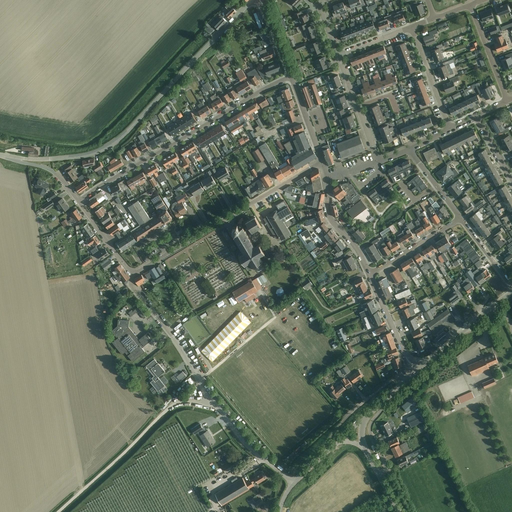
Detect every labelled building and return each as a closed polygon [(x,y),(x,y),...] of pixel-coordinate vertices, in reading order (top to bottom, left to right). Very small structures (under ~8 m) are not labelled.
[(349,3),(347,4),(349,10),(350,11),(352,10),(355,9),(354,7),(356,6),(353,0),(348,0),(349,3)] [(349,10),(347,4),(344,5),(343,2),(338,4),(341,12),(342,14),(350,11),(349,10)] [(411,11),(415,10),(417,16),(424,13),(423,9),(422,9),(422,7),(422,6),(421,4),(418,5),(416,2),(409,5),(411,11)] [(233,8),(230,5),(229,3),(225,7),(227,8),(229,11),(226,15),(229,18),(236,11),(233,8)] [(341,12),(338,4),(333,6),(334,9),(331,11),(334,17),(339,15),(338,13),(341,12)] [(506,4),(496,8),(499,16),(510,12),(506,4)] [(404,9),(397,12),(400,22),(405,20),(404,17),(407,16),(404,9)] [(261,10),(260,11),(256,12),(261,23),(265,22),(261,10)] [(480,14),(483,21),(493,17),(490,10),(480,14)] [(307,14),(302,16),(301,12),(294,14),(296,21),(299,20),(300,23),(309,20),(307,14)] [(400,22),(397,12),(389,15),(391,22),(394,21),(395,24),(400,22)] [(391,22),(389,15),(384,17),(385,19),(382,20),(385,28),(390,26),(389,23),(391,22)] [(218,30),(226,21),(221,16),(213,25),(218,30)] [(370,21),(367,22),(370,30),(375,29),(372,20),(370,16),(368,17),(370,21)] [(385,28),(382,20),(379,21),(379,19),(376,20),(375,16),(372,17),(376,28),(379,27),(380,30),(385,28)] [(370,30),(367,22),(365,23),(363,19),(361,20),(366,32),(370,30)] [(361,34),(358,25),(355,26),(354,22),(352,23),(357,36),(361,34)] [(306,24),(297,28),(298,31),(304,29),(308,39),(316,35),(315,31),(314,32),(312,26),(307,28),(306,24)] [(352,37),(349,29),(346,30),(345,26),(343,27),(347,39),(352,37)] [(491,34),(498,32),(500,31),(498,26),(496,26),(489,29),(491,34)] [(347,39),(343,27),(340,28),(342,31),(339,32),(343,41),(347,39)] [(430,35),(423,38),(426,46),(436,42),(434,38),(436,35),(435,34),(438,33),(436,30),(429,32),(430,35)] [(263,40),(261,41),(263,45),(270,42),(269,38),(266,39),(265,37),(268,35),(267,32),(264,31),(260,35),(263,38),(263,40)] [(505,40),(504,41),(502,36),(496,38),(498,43),(495,44),(498,52),(508,48),(505,40)] [(309,49),(311,48),(313,55),(321,52),(319,45),(320,45),(318,41),(308,45),(309,49)] [(395,46),(398,52),(407,49),(405,43),(395,46)] [(445,51),(444,49),(442,44),(436,46),(437,49),(431,51),(433,56),(441,53),(445,52),(445,51)] [(386,53),(384,48),(384,46),(378,48),(382,59),(385,58),(383,54),(386,53)] [(382,59),(378,48),(372,51),(375,57),(377,56),(379,61),(382,59)] [(267,52),(266,49),(259,52),(261,58),(264,57),(266,60),(276,56),(273,49),(267,52)] [(409,54),(407,49),(398,52),(400,58),(409,54)] [(375,57),(372,51),(367,53),(371,64),(373,62),(372,58),(375,57)] [(445,52),(441,53),(433,56),(434,61),(441,59),(442,61),(448,59),(446,56),(444,52),(445,52)] [(511,52),(505,55),(506,58),(502,60),(504,65),(503,65),(504,69),(511,66),(511,52)] [(371,64),(367,53),(361,55),(364,61),(366,61),(368,65),(368,64),(371,64)] [(411,60),(409,54),(400,58),(402,63),(411,60)] [(364,61),(361,55),(355,57),(360,68),(362,67),(361,63),(364,61)] [(318,66),(316,67),(318,71),(328,67),(327,63),(326,63),(324,57),(316,60),(318,66)] [(360,68),(355,57),(350,59),(352,66),(355,65),(356,69),(360,68)] [(437,68),(439,73),(448,70),(451,68),(449,64),(454,62),(453,59),(442,63),(443,66),(437,68)] [(221,64),(224,68),(230,64),(228,60),(221,64)] [(413,65),(411,60),(402,63),(404,69),(413,65)] [(264,67),(267,75),(281,70),(278,62),(264,67)] [(415,71),(413,65),(404,69),(406,74),(405,75),(406,77),(409,76),(408,74),(415,71)] [(257,80),(260,78),(255,68),(247,73),(250,79),(251,79),(255,86),(255,85),(256,86),(259,84),(259,83),(257,80)] [(242,69),(236,73),(240,81),(246,91),(251,88),(247,81),(245,82),(243,80),(247,77),(242,69)] [(449,73),(448,70),(439,73),(441,78),(447,76),(448,78),(455,76),(453,71),(449,73)] [(390,73),(387,74),(392,85),(397,82),(395,76),(392,77),(390,73)] [(331,80),(332,83),(340,80),(338,75),(333,76),(332,74),(324,77),(326,82),(331,80)] [(392,85),(387,74),(385,75),(386,79),(383,80),(386,87),(392,85)] [(450,82),(443,85),(446,93),(456,89),(453,83),(460,80),(458,76),(449,79),(450,82)] [(386,87),(383,80),(381,81),(379,77),(376,78),(381,89),(386,87)] [(415,86),(423,83),(421,78),(418,80),(417,77),(410,80),(412,87),(415,86)] [(381,89),(376,78),(374,79),(373,79),(375,84),(372,84),(375,91),(381,89)] [(340,80),(332,83),(329,84),(332,92),(338,90),(337,87),(342,85),(340,80)] [(237,82),(234,84),(240,94),(246,91),(240,81),(237,83),(237,82)] [(375,91),(372,84),(370,85),(368,81),(365,82),(369,93),(375,91)] [(369,93),(365,82),(362,84),(364,88),(361,89),(364,96),(369,93)] [(322,103),(315,83),(309,85),(306,87),(306,86),(300,88),(307,108),(314,105),(316,104),(316,105),(322,103)] [(479,85),(475,87),(479,94),(482,92),(486,99),(494,95),(489,86),(482,90),(479,85)] [(227,89),(233,99),(238,96),(232,86),(227,89)] [(283,95),(276,97),(278,103),(292,98),(288,88),(281,91),(283,95)] [(427,93),(425,88),(417,91),(418,93),(415,95),(416,97),(419,95),(419,96),(427,93)] [(222,92),(220,94),(226,103),(231,100),(227,94),(224,95),(222,92)] [(334,105),(346,101),(344,95),(339,98),(338,96),(340,96),(338,92),(331,95),(333,98),(331,99),(334,105)] [(429,97),(427,93),(419,96),(420,98),(418,99),(418,101),(421,100),(429,97)] [(214,94),(212,96),(219,107),(224,105),(220,98),(218,95),(216,97),(214,94)] [(477,95),(471,98),(475,105),(480,102),(477,95)] [(219,107),(215,101),(212,96),(210,97),(213,102),(211,104),(215,110),(219,107)] [(268,104),(264,97),(258,102),(262,108),(268,104)] [(430,102),(429,97),(421,100),(422,103),(419,104),(421,109),(428,106),(427,104),(430,102)] [(475,105),(471,98),(466,100),(469,107),(475,105)] [(285,109),(286,112),(291,110),(290,107),(295,105),(292,99),(282,103),(284,109),(285,109)] [(469,107),(466,100),(460,103),(463,110),(469,107)] [(348,106),(346,101),(334,105),(335,109),(337,108),(338,111),(335,112),(336,115),(344,113),(343,109),(342,110),(342,108),(348,106)] [(202,102),(200,104),(207,115),(211,112),(207,106),(205,107),(202,102)] [(254,105),(248,108),(254,119),(258,116),(257,114),(256,115),(254,111),(260,108),(257,103),(254,105)] [(463,110),(460,103),(454,106),(458,113),(463,110)] [(207,115),(200,104),(197,105),(200,110),(198,111),(202,118),(207,115)] [(380,111),(378,105),(369,108),(372,114),(380,111)] [(458,113),(454,106),(449,109),(452,116),(458,113)] [(180,112),(181,115),(186,114),(184,107),(177,109),(178,113),(180,112)] [(252,120),(254,119),(248,108),(236,115),(240,120),(243,126),(243,125),(244,127),(247,125),(245,120),(247,119),(245,117),(249,115),(251,118),(252,120)] [(290,122),(296,120),(292,110),(286,112),(290,122)] [(382,116),(380,111),(372,114),(374,119),(382,116)] [(191,112),(185,116),(190,125),(194,123),(196,121),(191,112)] [(240,120),(236,115),(231,118),(237,129),(243,126),(240,120)] [(341,125),(345,123),(353,120),(352,115),(339,120),(341,125)] [(185,116),(179,120),(184,128),(185,128),(190,125),(185,116)] [(385,122),(382,116),(374,119),(376,125),(385,122)] [(492,126),(492,125),(497,133),(501,131),(503,134),(509,130),(507,128),(505,129),(498,117),(490,122),(492,126)] [(237,129),(231,118),(225,122),(232,133),(237,129)] [(430,118),(424,120),(426,127),(432,125),(430,118)] [(179,120),(173,123),(179,132),(182,130),(184,128),(179,120)] [(347,134),(352,132),(351,130),(350,128),(355,125),(353,120),(345,123),(347,129),(345,130),(346,132),(347,134)] [(426,127),(424,120),(418,122),(421,129),(426,127)] [(421,129),(418,122),(412,125),(415,132),(421,129)] [(173,123),(167,127),(172,136),(177,133),(179,132),(173,123)] [(218,126),(215,128),(220,137),(226,133),(221,124),(218,126)] [(282,135),(288,132),(290,136),(304,130),(301,124),(287,130),(286,127),(279,130),(282,135)] [(381,133),(393,129),(393,127),(389,128),(388,125),(379,128),(381,133)] [(415,132),(412,125),(407,127),(409,134),(415,132)] [(159,136),(162,142),(168,138),(165,133),(162,135),(156,126),(154,127),(159,136)] [(409,134),(407,127),(401,129),(403,136),(409,134)] [(209,131),(209,132),(214,140),(217,139),(220,137),(215,128),(214,129),(209,131)] [(394,130),(393,129),(381,133),(383,138),(391,135),(390,132),(394,130)] [(473,129),(468,132),(472,140),(475,138),(477,142),(479,141),(473,129)] [(292,159),(290,160),(296,170),(296,169),(302,166),(302,167),(303,166),(306,163),(309,162),(309,163),(310,162),(315,158),(317,158),(316,158),(317,157),(313,150),(311,147),(310,148),(310,146),(308,140),(308,139),(307,139),(305,133),(305,131),(304,132),(304,131),(294,135),(300,150),(296,151),(297,154),(298,153),(299,155),(292,159)] [(205,134),(203,135),(208,144),(214,140),(209,132),(205,134)] [(472,140),(468,132),(464,134),(469,146),(471,145),(470,141),(472,140)] [(162,142),(159,136),(156,138),(153,133),(151,135),(157,145),(162,142)] [(141,134),(138,136),(141,142),(139,143),(144,152),(148,150),(144,141),(145,140),(141,134)] [(469,146),(464,134),(459,136),(463,144),(466,143),(468,146),(469,146)] [(157,145),(151,135),(149,136),(151,139),(152,140),(148,142),(152,148),(157,145)] [(200,137),(197,139),(202,148),(208,144),(203,135),(200,137)] [(359,135),(336,144),(342,159),(365,150),(359,135)] [(393,138),(391,135),(383,138),(385,143),(397,139),(396,137),(393,138)] [(505,147),(504,148),(506,152),(511,148),(511,144),(510,140),(511,139),(509,135),(501,140),(505,147)] [(463,144),(459,136),(454,138),(460,150),(462,149),(460,146),(463,144)] [(460,150),(454,138),(450,141),(454,149),(457,147),(458,151),(460,150)] [(289,153),(290,154),(295,150),(291,140),(284,144),(289,153)] [(193,141),(188,144),(193,153),(195,155),(195,156),(198,161),(202,159),(199,154),(197,155),(194,150),(197,148),(193,141)] [(454,149),(450,141),(445,143),(451,155),(451,154),(453,154),(451,150),(454,149)] [(266,143),(259,147),(279,180),(284,177),(282,173),(283,173),(280,169),(278,165),(279,164),(266,143)] [(451,155),(445,143),(440,145),(444,153),(447,152),(449,155),(451,155)] [(131,150),(135,157),(136,157),(136,158),(139,156),(139,155),(141,154),(135,144),(132,146),(134,149),(131,150)] [(188,144),(184,147),(189,155),(193,162),(195,161),(192,156),(195,155),(193,153),(188,144)] [(330,148),(328,144),(321,147),(326,159),(332,157),(329,149),(330,148)] [(34,148),(29,147),(22,147),(21,150),(28,151),(28,156),(38,157),(38,151),(33,151),(34,148)] [(184,147),(179,150),(184,157),(182,159),(184,163),(186,167),(188,166),(187,164),(190,162),(187,157),(189,155),(184,147)] [(434,148),(424,153),(428,162),(438,157),(440,161),(443,159),(439,151),(436,152),(434,148)] [(252,152),(257,159),(262,156),(258,149),(252,152)] [(290,160),(292,159),(287,150),(285,151),(289,158),(285,160),(287,164),(287,165),(292,172),(296,170),(290,160)] [(478,153),(482,159),(488,155),(485,150),(478,153)] [(175,152),(170,155),(174,162),(175,163),(177,162),(178,162),(177,160),(179,159),(175,152)] [(174,162),(170,155),(166,157),(171,166),(173,165),(172,163),(174,162)] [(491,161),(488,155),(482,159),(484,164),(491,161)] [(171,166),(166,157),(161,160),(166,169),(168,168),(167,166),(170,164),(171,166)] [(334,163),(332,157),(326,159),(328,165),(331,164),(334,163)] [(89,167),(88,166),(95,164),(94,158),(83,160),(84,166),(85,166),(85,167),(89,167)] [(111,172),(124,164),(121,159),(108,167),(111,172)] [(407,176),(410,175),(407,170),(412,168),(411,165),(408,160),(401,163),(405,171),(407,176)] [(494,166),(491,161),(484,164),(487,169),(494,166)] [(100,169),(102,167),(100,163),(93,167),(96,171),(97,170),(100,169)] [(164,181),(160,174),(158,175),(157,172),(159,171),(155,163),(150,166),(154,172),(156,176),(160,183),(164,181)] [(401,179),(403,178),(400,174),(405,171),(401,163),(395,167),(398,175),(401,179)] [(292,172),(287,165),(280,169),(283,173),(282,173),(284,177),(292,172)] [(443,169),(437,174),(443,182),(450,176),(452,178),(459,174),(456,170),(455,169),(452,171),(447,165),(443,168),(443,169)] [(154,172),(150,166),(146,169),(150,176),(152,174),(154,177),(156,176),(154,172)] [(497,171),(494,166),(487,169),(490,175),(497,171)] [(225,167),(216,173),(220,180),(229,175),(225,167)] [(396,182),(393,177),(398,175),(395,167),(387,170),(391,178),(394,183),(396,182)] [(72,169),(65,174),(71,182),(78,178),(72,169)] [(306,186),(306,190),(308,191),(308,190),(314,192),(315,192),(322,189),(318,169),(307,175),(296,182),(299,187),(311,179),(312,184),(306,186)] [(500,176),(497,171),(490,175),(493,180),(500,176)] [(143,172),(137,175),(142,184),(145,182),(144,180),(146,179),(143,172)] [(260,178),(260,179),(265,188),(273,183),(267,174),(260,178)] [(142,184),(137,175),(132,178),(136,185),(138,183),(139,185),(142,184)] [(416,186),(423,181),(418,175),(411,180),(412,180),(407,183),(408,185),(413,182),(416,186)] [(211,176),(201,181),(206,189),(215,183),(211,176)] [(493,180),(491,181),(492,183),(494,182),(496,186),(503,182),(500,176),(493,180)] [(85,181),(84,181),(76,187),(79,192),(88,186),(86,184),(91,180),(89,178),(85,181)] [(136,185),(132,178),(127,181),(132,190),(134,188),(133,186),(136,185)] [(43,181),(39,179),(37,182),(35,180),(33,184),(35,186),(39,188),(37,192),(43,195),(45,192),(49,184),(46,182),(46,183),(43,181)] [(265,188),(260,179),(251,184),(257,193),(265,188)] [(389,195),(391,193),(387,189),(392,186),(387,179),(381,184),(386,191),(389,195)] [(118,184),(111,188),(115,195),(122,191),(128,188),(124,181),(124,180),(117,183),(118,184)] [(455,182),(447,188),(454,197),(462,191),(458,186),(462,184),(459,180),(456,182),(455,182)] [(421,192),(427,187),(423,181),(416,186),(412,189),(413,191),(418,188),(421,192)] [(189,188),(190,189),(186,191),(190,197),(193,195),(194,196),(204,190),(199,182),(189,188)] [(350,184),(348,182),(340,184),(332,190),(333,191),(332,192),(334,195),(335,195),(339,200),(345,196),(346,198),(346,199),(347,200),(343,202),(345,205),(351,201),(352,203),(345,208),(353,218),(367,207),(361,199),(360,200),(359,198),(361,197),(351,184),(351,183),(350,184)] [(257,193),(251,184),(244,189),(250,198),(257,193)] [(383,199),(385,198),(381,194),(386,191),(381,184),(374,188),(380,195),(383,199)] [(501,194),(507,190),(505,185),(499,189),(498,188),(490,192),(491,196),(499,191),(501,194)] [(379,203),(375,198),(380,195),(374,188),(368,193),(371,197),(373,200),(377,204),(379,203)] [(308,191),(307,195),(313,196),(313,197),(314,197),(314,200),(323,202),(325,194),(319,193),(318,193),(316,193),(315,193),(314,193),(314,192),(308,190),(308,191)] [(510,196),(507,190),(501,194),(504,199),(510,196)] [(89,199),(91,201),(89,202),(93,207),(99,203),(98,200),(103,196),(104,197),(105,196),(101,191),(89,199)] [(186,210),(182,202),(188,198),(185,193),(181,195),(180,194),(175,197),(177,201),(173,204),(172,208),(177,218),(182,215),(181,213),(186,210)] [(165,209),(155,215),(157,219),(160,216),(165,223),(165,222),(167,223),(168,222),(168,220),(172,218),(167,210),(168,209),(162,200),(158,194),(151,199),(155,205),(157,209),(162,205),(165,209)] [(466,213),(474,208),(470,203),(471,202),(467,195),(464,197),(460,200),(464,207),(462,208),(466,213)] [(62,198),(55,203),(62,213),(69,208),(62,198)] [(311,199),(310,203),(313,203),(312,206),(322,208),(323,202),(314,200),(311,199)] [(46,210),(54,204),(51,200),(43,206),(46,210)] [(157,219),(155,215),(150,218),(138,200),(128,206),(140,225),(131,231),(137,241),(150,232),(151,233),(154,231),(153,230),(165,223),(160,216),(157,219)] [(293,215),(284,200),(276,205),(279,210),(277,211),(276,210),(267,216),(264,218),(275,238),(279,236),(279,237),(280,237),(281,239),(281,240),(282,239),(284,238),(285,240),(289,237),(288,236),(290,234),(291,234),(283,221),(285,220),(293,215)] [(104,209),(102,206),(95,211),(100,218),(104,215),(101,211),(104,209)] [(440,221),(434,211),(431,206),(428,208),(433,216),(431,217),(435,224),(436,224),(438,223),(438,222),(440,221)] [(443,218),(443,217),(444,218),(445,218),(446,217),(446,216),(446,215),(448,214),(442,207),(437,211),(443,218)] [(71,219),(79,213),(76,209),(70,214),(71,216),(69,217),(71,219)] [(324,215),(322,209),(309,213),(310,215),(313,214),(314,217),(316,217),(322,215),(324,215)] [(82,217),(79,213),(71,219),(72,220),(73,219),(75,222),(82,217)] [(108,213),(100,219),(104,224),(112,219),(112,218),(108,213)] [(470,218),(474,223),(479,218),(475,213),(470,218)] [(325,220),(324,215),(322,215),(316,217),(314,218),(314,217),(309,219),(310,224),(325,220)] [(432,227),(429,221),(426,216),(423,218),(424,221),(425,220),(426,223),(423,224),(427,230),(432,227)] [(112,219),(104,224),(107,229),(114,224),(113,221),(116,219),(114,217),(112,218),(112,219)] [(248,226),(243,228),(247,235),(251,233),(261,228),(255,217),(246,223),(248,226)] [(483,223),(479,218),(474,223),(477,228),(483,223)] [(123,220),(109,230),(112,235),(127,225),(123,220)] [(418,220),(415,221),(416,224),(419,228),(415,230),(419,235),(425,231),(419,222),(418,220)] [(328,240),(325,241),(328,240),(329,241),(336,235),(331,229),(329,230),(323,223),(319,226),(325,234),(323,236),(325,238),(326,237),(328,240)] [(487,228),(483,223),(477,228),(481,232),(487,228)] [(81,228),(88,238),(94,233),(87,224),(81,228)] [(255,246),(254,247),(252,243),(253,243),(252,242),(250,239),(250,238),(249,238),(247,235),(243,228),(243,227),(241,226),(241,225),(239,225),(239,224),(239,225),(237,226),(237,225),(232,227),(234,230),(232,231),(233,233),(232,233),(232,234),(232,235),(232,234),(234,237),(233,237),(234,238),(234,237),(236,241),(236,242),(237,241),(239,245),(238,245),(238,246),(239,245),(241,249),(241,250),(242,249),(244,253),(243,253),(242,252),(240,254),(241,255),(239,255),(239,256),(238,256),(239,257),(244,264),(243,265),(244,265),(247,270),(252,267),(253,267),(252,266),(254,266),(254,267),(254,268),(255,268),(256,268),(256,269),(257,269),(259,269),(260,269),(259,269),(261,268),(262,266),(263,266),(262,266),(262,264),(263,264),(262,263),(262,264),(261,262),(262,262),(263,262),(263,261),(269,257),(266,252),(265,253),(265,252),(263,252),(262,250),(266,248),(263,243),(259,245),(260,244),(259,244),(258,243),(258,244),(257,245),(256,244),(254,245),(255,246)] [(410,230),(412,229),(409,224),(406,225),(406,226),(404,228),(405,229),(402,231),(403,232),(404,235),(408,241),(411,239),(414,237),(410,230)] [(358,238),(356,239),(359,242),(365,236),(360,231),(354,225),(352,227),(349,230),(351,233),(352,232),(356,237),(356,236),(358,238)] [(490,233),(487,228),(481,232),(485,237),(490,233)] [(307,229),(298,235),(302,241),(311,235),(307,229)] [(129,241),(131,244),(136,241),(132,234),(129,236),(127,233),(129,232),(127,230),(122,233),(126,238),(128,241),(129,241)] [(408,241),(404,235),(403,232),(397,235),(403,244),(406,242),(406,243),(408,241)] [(339,238),(336,235),(329,241),(328,240),(325,241),(320,246),(323,249),(330,243),(331,244),(336,240),(339,238)] [(497,235),(491,240),(497,249),(506,242),(505,241),(503,243),(497,235)] [(100,242),(95,236),(87,241),(90,245),(92,244),(93,246),(100,242)] [(121,237),(119,238),(121,241),(118,243),(122,250),(131,244),(129,241),(128,241),(126,238),(123,240),(121,237)] [(446,237),(441,240),(447,250),(450,249),(448,246),(451,245),(446,237)] [(333,244),(340,253),(339,254),(340,256),(344,253),(341,250),(345,247),(339,239),(333,244)] [(392,244),(388,239),(386,241),(393,251),(400,247),(397,241),(392,244)] [(464,250),(471,245),(466,239),(459,244),(455,247),(457,249),(461,246),(464,250)] [(311,240),(305,245),(309,251),(313,248),(315,246),(311,240)] [(447,250),(441,240),(436,243),(441,251),(443,249),(445,252),(447,250)] [(383,248),(381,249),(381,248),(378,249),(382,256),(385,255),(385,256),(391,252),(384,242),(381,244),(383,248)] [(373,263),(382,258),(373,244),(365,249),(373,263)] [(432,245),(427,248),(434,258),(436,257),(433,253),(436,251),(432,245)] [(469,256),(476,251),(471,245),(464,250),(460,253),(461,255),(465,252),(469,256)] [(434,258),(427,248),(422,251),(426,257),(429,255),(431,260),(434,258)] [(98,250),(93,254),(95,257),(98,255),(101,260),(109,255),(105,249),(100,252),(98,250)] [(473,263),(480,257),(476,251),(469,256),(464,260),(466,261),(470,258),(473,263)] [(419,266),(421,270),(422,270),(425,275),(428,273),(426,270),(429,268),(426,263),(423,265),(420,260),(423,259),(419,253),(414,256),(420,265),(419,266)] [(351,256),(343,261),(349,271),(352,269),(353,270),(353,271),(356,269),(356,268),(355,267),(356,267),(353,261),(354,261),(351,256)] [(413,267),(412,265),(415,263),(412,258),(406,261),(415,276),(418,274),(416,270),(414,267),(413,267)] [(109,260),(102,265),(105,270),(112,265),(109,260)] [(415,276),(406,261),(400,264),(404,270),(407,268),(408,270),(408,271),(412,278),(415,276)] [(120,264),(119,262),(113,266),(115,268),(114,268),(117,272),(123,268),(120,264)] [(155,268),(154,267),(144,273),(148,279),(153,276),(155,279),(157,283),(166,278),(161,271),(158,266),(155,268)] [(130,277),(123,268),(117,272),(117,273),(114,275),(118,280),(121,278),(125,284),(127,282),(128,281),(130,277)] [(397,268),(390,273),(396,283),(404,278),(397,268)] [(483,271),(481,268),(478,270),(481,273),(485,280),(491,276),(486,269),(483,271)] [(468,278),(471,282),(475,288),(479,284),(468,270),(464,273),(468,278)] [(485,280),(481,273),(478,275),(476,272),(473,274),(480,284),(485,280)] [(263,274),(258,277),(262,284),(267,281),(263,274)] [(135,278),(134,279),(138,286),(142,284),(144,283),(142,281),(144,280),(141,275),(135,278)] [(362,277),(354,281),(360,294),(368,290),(362,277)] [(385,278),(376,282),(384,300),(391,296),(387,287),(389,286),(385,278)] [(470,282),(471,282),(468,278),(463,281),(463,282),(461,284),(468,293),(474,288),(470,282)] [(257,290),(252,281),(251,279),(248,281),(249,282),(233,292),(238,301),(244,298),(247,302),(256,297),(254,292),(257,290)] [(312,284),(308,279),(302,284),(305,288),(312,284)] [(395,295),(397,300),(411,294),(409,288),(395,295)] [(463,296),(458,289),(457,289),(455,291),(456,293),(454,295),(453,294),(451,295),(451,297),(449,299),(453,304),(460,298),(463,296)] [(370,290),(363,293),(364,296),(363,297),(364,299),(366,299),(373,295),(370,290)] [(407,302),(405,298),(398,301),(401,308),(408,304),(408,305),(412,303),(411,300),(407,302)] [(363,304),(366,309),(370,307),(372,312),(377,310),(376,310),(375,308),(376,307),(372,300),(363,304)] [(425,302),(420,305),(424,312),(428,310),(425,302)] [(407,308),(402,311),(405,318),(414,315),(416,314),(415,312),(414,309),(416,308),(414,303),(409,306),(410,307),(407,309),(407,308)] [(146,317),(138,307),(133,311),(130,314),(131,316),(138,311),(143,319),(146,317)] [(362,317),(372,312),(370,307),(366,309),(360,312),(362,317)] [(429,310),(424,313),(428,321),(434,319),(429,310)] [(447,310),(427,324),(432,331),(452,316),(447,310)] [(382,322),(378,311),(367,316),(371,327),(382,322)] [(418,327),(414,317),(407,321),(411,330),(418,327)] [(139,339),(129,327),(129,320),(118,319),(117,326),(111,331),(117,337),(117,336),(118,337),(112,342),(122,354),(125,352),(133,361),(145,352),(142,348),(153,338),(148,332),(139,339)] [(386,331),(384,326),(375,330),(377,335),(386,331)] [(343,327),(337,329),(342,341),(348,338),(343,327)] [(422,333),(420,329),(412,333),(415,338),(423,335),(427,333),(426,331),(422,333)] [(452,336),(452,335),(448,331),(446,333),(444,331),(435,338),(441,345),(452,336)] [(390,332),(379,336),(381,342),(385,341),(393,338),(390,332)] [(415,340),(420,349),(427,346),(428,349),(432,347),(430,343),(430,342),(427,335),(415,340)] [(396,347),(393,338),(385,341),(387,348),(386,349),(389,348),(390,350),(396,347)] [(398,354),(396,347),(390,350),(389,348),(386,349),(389,357),(393,356),(398,354)] [(472,376),(489,369),(488,367),(497,362),(494,354),(468,366),(472,376)] [(398,357),(394,359),(392,359),(395,368),(401,366),(398,357)] [(158,377),(161,375),(165,371),(158,363),(154,359),(146,366),(154,376),(151,378),(153,380),(150,382),(158,391),(165,385),(158,377)] [(346,366),(340,369),(344,374),(349,371),(346,366)] [(346,379),(342,374),(339,370),(336,371),(339,376),(343,381),(347,388),(352,384),(347,378),(346,379)] [(358,370),(349,377),(354,383),(363,376),(358,370)] [(183,371),(176,376),(180,380),(186,375),(183,371)] [(480,379),(482,385),(496,382),(494,376),(480,379)] [(330,393),(335,399),(340,395),(339,394),(345,389),(341,383),(335,389),(332,385),(330,388),(332,391),(330,393)] [(471,391),(457,397),(460,403),(474,397),(471,391)] [(411,398),(404,405),(409,411),(416,404),(411,398)] [(420,411),(407,418),(411,427),(424,421),(420,411)] [(386,436),(393,433),(388,422),(381,426),(386,436)] [(200,423),(192,429),(195,434),(203,428),(200,423)] [(425,425),(412,431),(414,436),(427,429),(425,425)] [(208,430),(200,435),(205,444),(206,444),(208,446),(215,442),(212,437),(211,436),(208,430)] [(433,439),(429,432),(424,435),(428,441),(433,439)] [(396,437),(388,441),(395,456),(402,453),(398,444),(399,443),(396,437)] [(397,460),(400,466),(408,462),(406,459),(414,455),(412,453),(397,460)] [(254,478),(250,480),(245,483),(242,478),(215,494),(222,505),(249,489),(254,486),(252,483),(256,481),(258,484),(265,479),(262,473),(254,478)]
